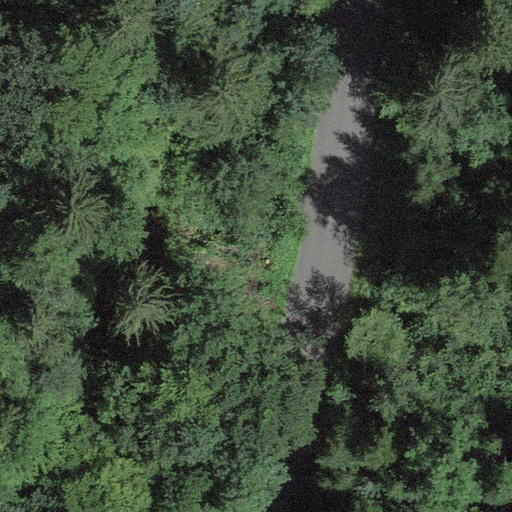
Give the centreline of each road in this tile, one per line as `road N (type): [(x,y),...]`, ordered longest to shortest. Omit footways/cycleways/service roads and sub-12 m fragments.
road 1 (unclassified): [(356,0),(310,358),(257,511)]
road 2 (track): [(0,91),(9,135),(0,277)]
